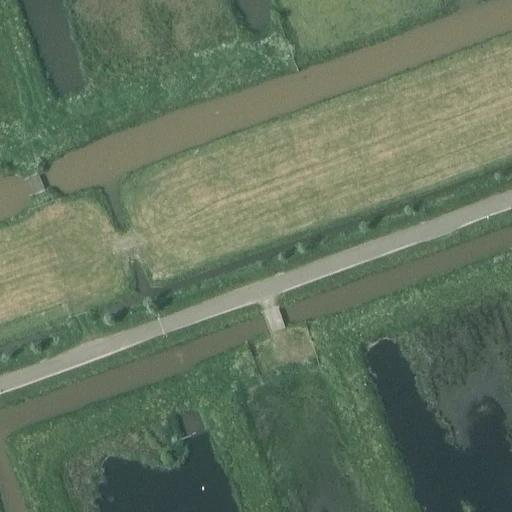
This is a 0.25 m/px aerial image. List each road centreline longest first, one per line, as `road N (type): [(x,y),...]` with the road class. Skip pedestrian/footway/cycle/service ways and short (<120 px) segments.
road 1 (unclassified): [(0,385),(511,202)]
road 2 (track): [(35,164),(90,353)]
road 3 (track): [(356,326),(214,379)]
